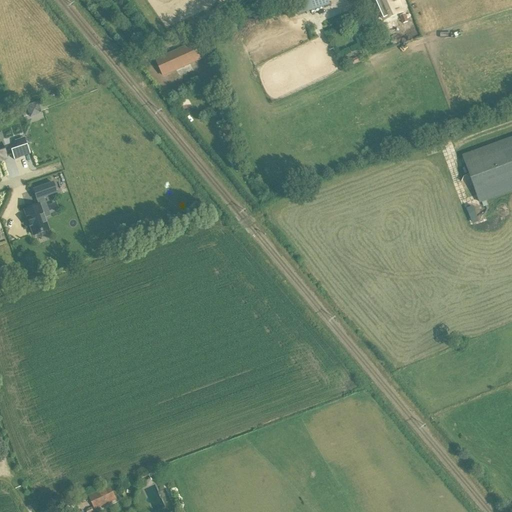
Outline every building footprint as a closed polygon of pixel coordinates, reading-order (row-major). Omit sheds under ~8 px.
[(328,0),(294,0),(298,14),(330,5),(328,0)] [(375,0),(384,20),(401,13),(398,5),(399,5),(400,5),(398,0),(375,0)] [(408,22),(405,15),(400,17),(403,24),(408,22)] [(187,41),(150,57),(156,69),(193,53),(187,41)] [(357,56),(351,59),(353,65),(354,66),(360,63),(360,62),(357,56)] [(40,112),(37,104),(37,102),(25,106),(25,108),(21,109),(24,118),(28,116),(29,118),(41,114),(40,112)] [(511,138),(464,156),(481,202),(511,190),(511,138)] [(14,160),(30,154),(27,145),(11,151),(14,160)] [(58,149),(48,152),(50,157),(59,155),(58,149)] [(108,168),(87,178),(93,193),(115,183),(108,168)] [(39,206),(24,211),(33,236),(48,230),(44,218),(49,216),(43,198),(52,195),(48,185),(33,190),(36,201),(37,200),(39,206)] [(467,212),(471,227),(483,223),(479,208),(467,212)] [(157,511),(158,511),(169,509),(162,486),(150,489),(157,511)] [(111,487),(89,497),(95,509),(116,499),(111,487)]
